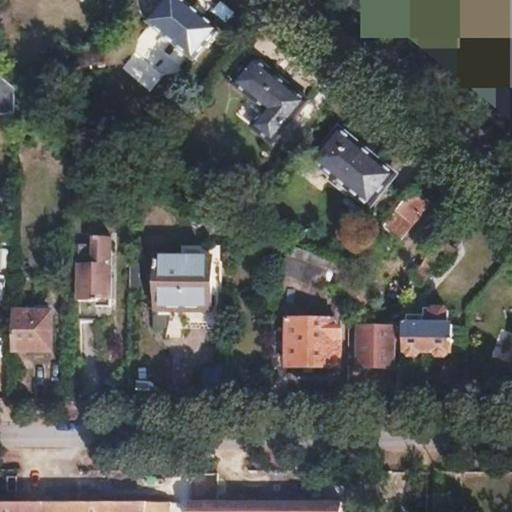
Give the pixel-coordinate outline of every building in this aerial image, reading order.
[(183,0),(166,0),(148,22),(195,60),(220,30),(183,0)] [(229,23),(236,10),(220,1),(213,13),(229,23)] [(150,92),(164,75),(135,52),(121,68),(150,92)] [(255,58),(235,83),(267,109),(253,127),(274,145),(309,102),(255,58)] [(14,107),(14,90),(0,78),(0,115),(14,116),(14,107)] [(14,130),(14,135),(31,135),(46,117),(38,110),(14,90),(14,107),(14,116),(14,130)] [(339,129),(312,164),(333,180),(335,177),(351,189),(348,192),(368,208),(395,173),(375,158),(373,160),(359,149),(361,147),(339,129)] [(112,181),(108,192),(132,201),(132,188),(124,185),(112,181)] [(414,188),(371,241),(381,249),(392,234),(400,240),(430,201),(414,188)] [(97,248),(76,247),(75,285),(81,285),(81,304),(99,305),(99,310),(113,310),(113,240),(97,240),(97,248)] [(443,240),(411,279),(421,287),(434,272),(437,275),(457,251),(443,240)] [(293,246),(282,275),(320,288),(330,260),(293,246)] [(213,258),(156,258),(156,312),(176,311),(176,307),(214,306),(213,258)] [(337,263),(337,305),(350,304),(350,267),(337,263)] [(353,285),(353,315),(370,315),(370,285),(353,285)] [(405,327),(404,356),(452,355),(451,327),(447,327),(447,314),(443,311),(424,311),(424,316),(409,317),(408,327),(405,327)] [(52,314),(13,314),(13,353),(34,353),(34,356),(50,356),(50,353),(53,353),(52,314)] [(334,321),(289,321),(289,369),(334,368),(334,321)] [(360,329),(360,369),(396,369),(396,330),(360,329)]
